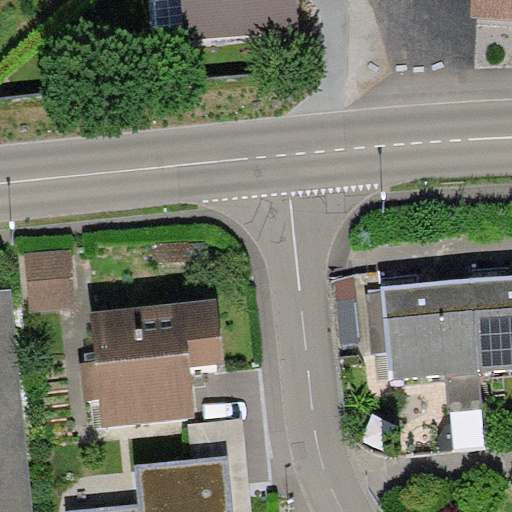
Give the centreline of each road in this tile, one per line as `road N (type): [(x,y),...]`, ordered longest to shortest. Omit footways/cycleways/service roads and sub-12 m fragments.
road 1 (residential): [(280,156),(309,452),(331,511)]
road 2 (primary): [(0,180),(280,156)]
road 3 (primary): [(280,156),(511,139)]
